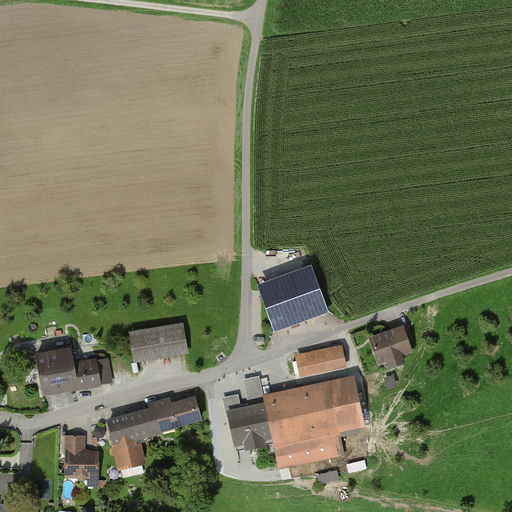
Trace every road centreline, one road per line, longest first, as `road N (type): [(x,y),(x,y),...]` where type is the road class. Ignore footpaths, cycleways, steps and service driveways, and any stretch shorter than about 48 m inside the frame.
road 1 (unclassified): [(262,0),(246,126),(244,358)]
road 2 (track): [(244,358),(511,273)]
road 3 (unclassified): [(0,419),(33,423),(244,358)]
road 4 (track): [(259,18),(110,0)]
